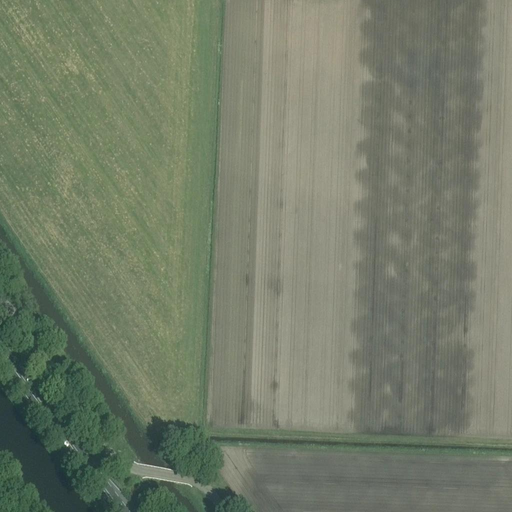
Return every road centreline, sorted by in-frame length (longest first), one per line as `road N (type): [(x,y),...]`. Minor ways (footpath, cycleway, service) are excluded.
road 1 (unclassified): [(230,511),(204,483),(127,469),(101,450),(0,298)]
road 2 (primary): [(120,511),(0,349)]
